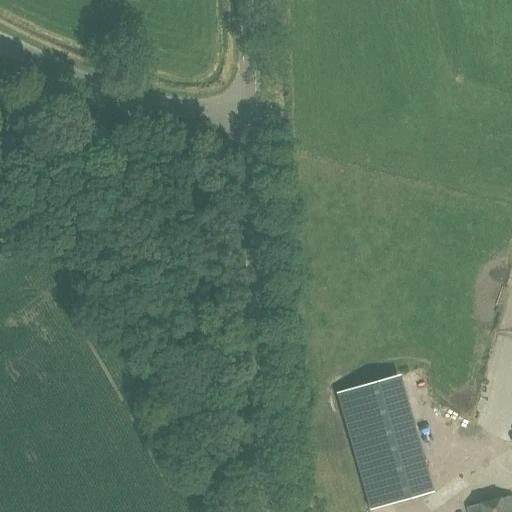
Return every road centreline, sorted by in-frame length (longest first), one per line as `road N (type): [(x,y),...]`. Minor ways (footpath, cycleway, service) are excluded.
road 1 (tertiary): [(272,511),(249,107)]
road 2 (unclassified): [(249,107),(189,108),(118,92),(0,46)]
